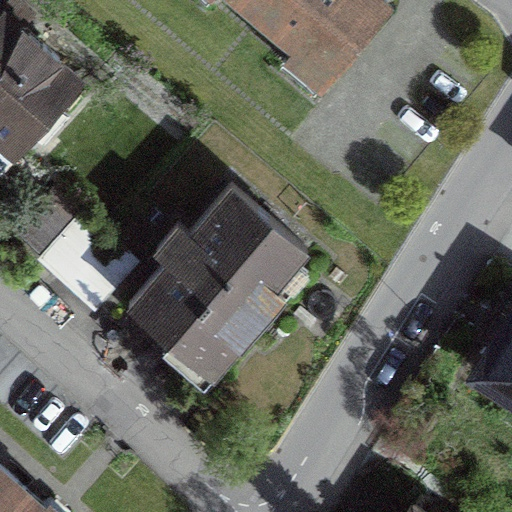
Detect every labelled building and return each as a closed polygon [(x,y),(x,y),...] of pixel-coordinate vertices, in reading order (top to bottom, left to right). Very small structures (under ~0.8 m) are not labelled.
[(385,0),(248,0),(296,39),(294,41),(327,69),(385,0)] [(19,29),(0,12),(0,167),(18,147),(17,146),(77,78),(55,59),(58,55),(23,24),(19,29)] [(306,246),(231,181),(130,298),(213,370),(282,290),(273,283),(306,246)] [(41,252),(70,279),(111,235),(82,208),(41,252)] [(136,258),(111,235),(70,279),(95,303),(136,258)] [(511,319),(480,370),(511,389),(511,319)] [(43,501),(0,462),(0,511),(67,511),(50,495),(43,501)]
